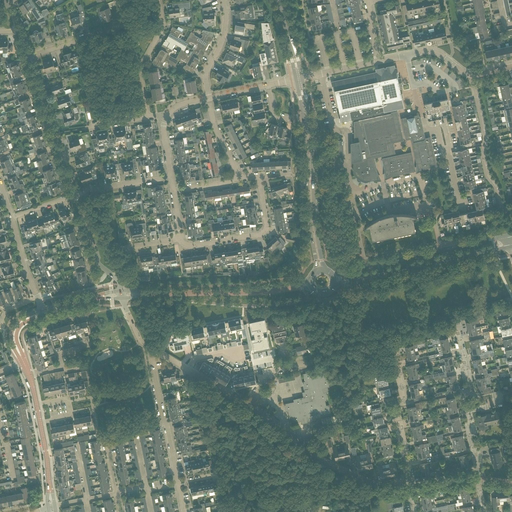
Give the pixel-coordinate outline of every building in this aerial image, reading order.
[(28,10),(30,9),(38,20),(43,17),(32,0),(31,0),(28,2),(28,0),(23,3),(23,4),(19,7),(24,14),(28,11),(28,10)] [(430,10),(427,0),(417,2),(419,12),(430,10)] [(438,0),(427,0),(430,10),(440,7),(438,0)] [(180,16),(179,8),(186,7),(186,8),(187,9),(190,9),(189,2),(185,2),(179,3),(174,4),(175,8),(169,9),(170,18),(174,17),(174,18),(176,17),(180,16)] [(419,12),(417,2),(406,5),(408,14),(419,12)] [(87,23),(88,23),(81,4),(77,6),(80,14),(77,15),(78,17),(70,19),(72,25),(72,26),(72,27),(73,27),(74,29),(79,27),(79,29),(82,28),(83,27),(82,24),(84,23),(87,22),(87,23)] [(318,12),(317,5),(311,6),(312,8),(308,9),(309,14),(318,12)] [(400,12),(398,5),(395,6),(395,5),(386,7),(386,5),(383,6),(383,7),(379,8),(381,14),(381,16),(394,13),(400,12)] [(105,10),(103,6),(97,9),(99,14),(101,13),(104,22),(110,20),(108,17),(112,16),(109,8),(105,10)] [(215,21),(215,14),(216,14),(215,13),(211,13),(211,11),(212,11),(211,6),(202,8),(203,13),(204,22),(208,26),(211,26),(213,27),(213,26),(215,26),(214,21),(215,21)] [(248,11),(247,6),(239,7),(240,11),(235,11),(236,18),(241,18),(241,20),(246,19),(246,18),(250,18),(249,11),(248,11)] [(64,31),(68,30),(64,19),(65,19),(63,13),(56,16),(59,24),(57,25),(57,27),(55,27),(58,36),(65,34),(64,31)] [(398,35),(394,13),(381,16),(381,14),(378,15),(384,43),(387,42),(399,40),(398,35)] [(244,23),(242,23),(237,22),(237,25),(235,25),(234,34),(243,36),(245,28),(254,30),(255,25),(247,24),(244,24),(244,23)] [(277,62),(273,41),(274,41),(273,38),(269,23),(261,23),(263,41),(265,53),(264,53),(267,65),(277,62)] [(487,31),(486,25),(477,27),(472,28),(474,34),(478,33),(487,31)] [(181,34),(182,32),(172,27),(171,30),(172,32),(170,33),(168,36),(186,47),(189,42),(186,41),(185,41),(179,38),(179,36),(180,35),(181,34)] [(214,32),(203,30),(202,32),(203,33),(202,35),(202,36),(201,38),(200,38),(194,35),(194,34),(194,33),(191,32),(189,36),(207,47),(209,43),(209,42),(211,41),(213,38),(212,38),(214,34),(214,32)] [(41,39),(44,38),(42,31),(38,33),(38,32),(37,31),(36,31),(35,31),(34,31),(34,32),(33,33),(33,34),(34,34),(30,35),(33,42),(36,41),(37,42),(38,43),(39,42),(40,42),(41,41),(41,40),(41,39)] [(410,44),(409,39),(408,33),(398,35),(399,40),(387,42),(388,50),(404,46),(404,45),(410,44)] [(186,47),(168,36),(166,39),(167,41),(164,42),(162,44),(172,50),(173,48),(173,47),(174,45),(175,45),(181,48),(181,49),(184,51),(186,47)] [(207,47),(189,36),(186,41),(189,42),(190,42),(196,45),(196,46),(195,48),(194,48),(193,50),(203,56),(204,53),(204,51),(205,50),(207,47)] [(249,41),(246,40),(240,39),(240,38),(235,37),(233,42),(231,41),(229,48),(233,49),(233,50),(236,51),(236,50),(239,51),(240,46),(246,49),(249,41)] [(12,52),(12,45),(8,45),(8,41),(5,41),(5,40),(2,40),(3,50),(3,53),(7,53),(7,52),(12,52)] [(171,52),(172,50),(162,44),(161,47),(162,50),(160,50),(158,53),(177,64),(179,60),(176,58),(175,59),(169,55),(169,54),(170,52),(171,52)] [(505,58),(503,46),(501,46),(501,48),(497,49),(499,57),(503,57),(503,58),(505,58)] [(511,55),(509,46),(505,47),(505,46),(503,46),(505,58),(507,57),(507,56),(511,55)] [(499,57),(497,49),(493,50),(493,48),(491,49),(493,60),(496,60),(495,58),(499,57)] [(203,56),(193,50),(192,52),(191,51),(189,55),(184,52),(184,51),(181,49),(179,54),(197,64),(199,61),(199,59),(201,59),(203,56)] [(493,60),(491,49),(489,49),(490,50),(485,51),(487,60),(491,59),(491,61),(493,60)] [(245,58),(234,53),(229,51),(228,54),(227,53),(223,61),(233,66),(234,64),(233,63),(235,59),(242,63),(245,58)] [(62,66),(67,64),(67,65),(73,63),(74,65),(79,64),(79,62),(78,58),(79,58),(77,53),(71,54),(71,53),(64,55),(65,58),(60,60),(62,66)] [(177,64),(158,53),(156,57),(157,58),(154,59),(152,63),(162,68),(164,66),(163,64),(164,62),(165,62),(171,65),(171,67),(174,68),(177,64)] [(254,73),(252,73),(252,76),(253,75),(253,78),(258,77),(258,76),(262,75),(261,71),(263,71),(262,66),(267,65),(264,53),(259,54),(261,62),(258,63),(252,64),(252,67),(253,69),(254,73)] [(197,64),(179,54),(176,58),(179,60),(181,59),(186,62),(187,64),(186,66),(184,66),(183,68),(193,73),(195,71),(194,68),(195,68),(197,64)] [(59,69),(57,62),(53,63),(52,59),(50,60),(51,61),(49,62),(49,61),(43,63),(44,65),(43,65),(44,66),(46,72),(53,70),(53,71),(59,69)] [(15,65),(14,62),(6,65),(6,64),(5,65),(7,68),(8,73),(11,72),(20,69),(19,64),(15,65)] [(379,73),(364,76),(333,82),(342,122),(403,109),(398,86),(395,86),(394,81),(398,81),(396,71),(393,72),(393,67),(378,70),(379,73)] [(159,69),(157,68),(149,69),(149,73),(148,73),(149,78),(159,77),(158,71),(159,71),(159,69)] [(222,70),(219,69),(216,75),(218,76),(217,79),(218,79),(218,80),(218,81),(218,82),(219,82),(220,83),(221,83),(222,82),(223,82),(225,80),(226,81),(229,74),(228,73),(229,72),(223,68),(222,70)] [(17,76),(22,75),(20,69),(11,72),(8,73),(7,74),(10,82),(17,80),(18,80),(17,76)] [(160,82),(159,77),(149,78),(150,84),(154,83),(155,86),(162,85),(162,81),(160,82)] [(191,81),(190,78),(183,80),(184,83),(186,83),(187,88),(196,86),(195,80),(191,81)] [(18,83),(17,80),(10,82),(13,91),(25,87),(23,81),(18,83)] [(65,84),(64,80),(59,81),(60,84),(51,87),(54,94),(58,93),(64,90),(63,85),(65,84)] [(497,87),(498,92),(498,93),(501,92),(511,89),(511,87),(509,88),(508,84),(500,86),(497,87)] [(163,88),(162,85),(155,86),(155,89),(151,89),(152,95),(162,93),(161,88),(163,88)] [(197,91),(196,86),(187,88),(188,93),(186,93),(187,97),(194,95),(193,92),(197,91)] [(27,92),(25,87),(13,91),(14,96),(13,96),(14,100),(23,97),(22,94),(27,92)] [(511,92),(511,89),(501,92),(502,98),(511,96),(510,93),(511,92)] [(73,96),(72,92),(69,93),(65,95),(66,98),(57,101),(60,108),(71,104),(69,97),(73,96)] [(162,98),(162,93),(152,95),(153,100),(155,100),(156,103),(166,101),(165,98),(162,98)] [(249,102),(250,107),(253,107),(258,106),(258,105),(257,103),(262,102),(261,95),(251,97),(252,101),(249,102)] [(24,100),(23,97),(14,100),(13,100),(14,104),(15,103),(16,105),(20,104),(21,107),(30,104),(29,99),(24,100)] [(466,107),(465,104),(464,101),(463,101),(462,102),(463,104),(461,104),(460,105),(458,105),(457,105),(455,106),(453,106),(452,106),(453,110),(466,107)] [(511,101),(503,104),(505,110),(506,109),(511,107),(511,101)] [(32,109),(30,104),(21,107),(18,108),(21,116),(23,116),(22,113),(32,109)] [(263,104),(258,105),(258,106),(253,107),(254,111),(252,111),(253,116),(254,116),(260,115),(259,112),(264,111),(263,104)] [(78,112),(76,107),(67,110),(63,112),(65,118),(63,118),(66,126),(71,124),(76,123),(75,120),(77,120),(78,117),(77,113),(78,112)] [(511,107),(506,109),(505,110),(503,110),(505,116),(511,114),(511,107)] [(192,112),(190,113),(193,122),(194,125),(202,122),(200,114),(197,115),(196,112),(193,113),(192,112)] [(193,122),(190,113),(188,114),(188,115),(185,116),(188,123),(189,126),(194,125),(193,122)] [(265,113),(260,115),(254,116),(255,120),(252,121),(253,126),(257,125),(262,124),(261,124),(260,121),(266,120),(265,113)] [(391,142),(402,139),(396,113),(354,122),(354,144),(353,144),(353,161),(355,161),(355,166),(368,163),(373,162),(372,157),(393,152),(391,142)] [(38,120),(36,115),(27,118),(26,115),(23,116),(21,116),(22,120),(23,119),(25,125),(38,120)] [(188,123),(185,116),(183,117),(182,115),(180,116),(183,125),(184,128),(189,126),(188,123)] [(183,125),(180,116),(177,117),(178,118),(175,119),(176,122),(173,123),(175,129),(178,128),(179,130),(184,128),(183,125)] [(422,124),(421,119),(421,118),(418,116),(405,119),(403,121),(406,136),(409,138),(412,137),(419,169),(435,166),(429,139),(424,140),(423,136),(425,136),(423,127),(421,128),(421,124),(422,124)] [(36,127),(39,126),(38,120),(25,125),(24,125),(26,131),(28,130),(29,133),(37,130),(36,127)] [(152,131),(151,124),(148,125),(148,124),(143,124),(144,132),(152,131)] [(233,129),(231,124),(224,127),(227,132),(233,129)] [(280,132),(279,132),(277,131),(278,126),(272,124),(269,133),(274,135),(273,138),(278,139),(278,136),(280,132)] [(288,143),(291,133),(286,132),(287,128),(281,127),(279,132),(280,132),(278,136),(278,139),(280,142),(282,141),(285,142),(285,143),(288,143)] [(236,135),(233,129),(227,132),(230,138),(236,135)] [(132,139),(131,135),(131,134),(128,134),(127,133),(126,134),(126,130),(120,131),(121,141),(125,140),(125,143),(127,142),(128,150),(133,149),(132,142),(132,139)] [(121,141),(120,131),(114,132),(115,138),(112,138),(113,145),(119,144),(118,141),(121,141)] [(38,136),(36,132),(29,135),(30,138),(32,143),(35,142),(44,139),(42,134),(38,136)] [(97,138),(91,139),(94,148),(98,147),(99,149),(105,148),(104,143),(102,133),(97,134),(97,138)] [(113,145),(112,138),(109,139),(108,133),(102,133),(104,143),(107,143),(108,147),(109,148),(113,147),(113,145)] [(239,140),(236,135),(230,138),(232,143),(239,140)] [(155,138),(155,136),(143,138),(143,143),(142,143),(142,146),(145,146),(152,145),(153,145),(153,142),(154,141),(153,139),(155,138)] [(187,144),(186,137),(183,138),(183,139),(176,141),(176,144),(175,144),(175,146),(184,145),(187,144)] [(32,143),(31,144),(33,149),(34,149),(35,152),(41,150),(42,150),(41,146),(46,145),(44,139),(35,142),(32,143)] [(87,150),(85,143),(80,145),(78,139),(73,141),(74,142),(69,143),(72,150),(78,148),(80,152),(87,150)] [(241,146),(239,140),(232,143),(235,149),(241,146)] [(343,141),(339,141),(334,141),(334,155),(343,155),(343,141)] [(8,144),(5,145),(0,146),(0,152),(2,152),(3,155),(10,153),(9,150),(10,150),(8,144)] [(152,148),(152,145),(145,146),(147,154),(150,154),(159,152),(158,150),(157,150),(156,147),(152,148)] [(244,151),(241,146),(235,149),(238,154),(244,151)] [(41,150),(35,152),(34,152),(35,156),(38,155),(39,160),(48,157),(47,152),(42,153),(41,150)] [(247,156),(245,152),(244,151),(238,154),(240,160),(247,156)] [(86,162),(90,160),(90,159),(90,157),(89,157),(87,153),(86,154),(85,153),(77,156),(79,160),(75,161),(77,167),(82,166),(82,167),(87,165),(86,162)] [(408,154),(405,155),(394,157),(384,160),(387,176),(414,170),(411,156),(408,154)] [(11,164),(14,163),(10,155),(4,157),(5,160),(0,163),(3,168),(11,164)] [(50,162),(48,157),(39,160),(37,161),(38,166),(37,167),(38,170),(39,169),(47,167),(46,164),(50,162)] [(134,168),(137,167),(136,159),(132,159),(133,160),(130,161),(131,164),(128,165),(129,175),(135,174),(134,168)] [(14,163),(11,164),(3,168),(5,174),(10,171),(11,174),(17,172),(20,170),(19,168),(17,167),(15,167),(14,163)] [(113,163),(109,164),(110,168),(112,178),(117,177),(117,173),(119,173),(118,170),(119,170),(118,164),(113,164),(113,163)] [(129,175),(128,165),(124,165),(124,163),(118,164),(119,170),(122,169),(123,176),(129,175)] [(161,166),(160,163),(151,165),(148,165),(149,172),(153,171),(152,170),(160,169),(159,166),(161,166)] [(370,171),(368,163),(355,166),(355,167),(355,168),(355,169),(356,170),(356,171),(356,172),(357,172),(357,173),(358,174),(359,175),(359,176),(360,176),(361,177),(362,177),(363,178),(364,178),(365,179),(366,179),(367,179),(368,179),(369,179),(370,179),(371,179),(370,171)] [(92,176),(96,174),(93,166),(82,170),(84,173),(80,175),(81,179),(81,180),(82,183),(82,182),(83,183),(93,180),(92,176)] [(112,178),(110,168),(107,168),(106,166),(101,166),(102,173),(105,172),(106,178),(112,178)] [(48,170),(47,167),(39,169),(41,173),(44,172),(45,177),(54,174),(52,169),(48,170)] [(18,181),(17,178),(24,172),(23,169),(20,170),(17,172),(11,174),(13,177),(8,179),(10,184),(18,181)] [(190,173),(182,175),(183,181),(187,180),(187,179),(189,179),(189,182),(195,181),(195,180),(195,178),(194,177),(191,178),(191,176),(190,173)] [(56,179),(54,174),(45,177),(47,182),(56,179)] [(20,184),(18,181),(10,184),(12,190),(17,188),(19,191),(25,189),(23,184),(20,184)] [(292,190),(290,186),(292,185),(291,182),(286,184),(286,183),(283,184),(283,183),(280,184),(281,185),(284,193),(289,191),(289,193),(292,192),(292,190)] [(56,193),(62,191),(60,185),(56,186),(55,183),(43,187),(44,191),(49,189),(51,195),(52,194),(53,195),(53,196),(54,196),(55,196),(56,195),(56,194),(56,193)] [(164,194),(163,189),(159,190),(158,185),(151,186),(152,188),(150,188),(152,196),(155,196),(164,194)] [(281,185),(278,186),(278,185),(276,186),(279,195),(284,193),(281,185)] [(279,195),(276,186),(273,187),(274,188),(271,189),(272,192),(269,193),(271,199),(274,198),(273,197),(276,196),(277,198),(279,198),(279,195)] [(484,192),(485,191),(485,188),(484,188),(483,189),(484,191),(482,192),(480,192),(479,192),(477,193),(476,193),(474,193),(473,194),(474,198),(485,195),(484,192)] [(26,193),(25,189),(19,191),(20,194),(15,196),(16,201),(25,198),(24,195),(26,193)] [(133,205),(142,203),(141,194),(137,195),(136,192),(131,193),(132,202),(133,205)] [(195,200),(194,195),(197,195),(196,192),(189,193),(189,195),(183,196),(184,199),(185,199),(186,202),(193,201),(195,200)] [(132,202),(131,193),(125,193),(126,200),(123,200),(123,204),(121,204),(121,208),(124,210),(128,209),(130,207),(129,203),(132,202)] [(31,206),(29,201),(26,202),(25,198),(16,201),(18,207),(22,206),(23,209),(31,206)] [(282,208),(284,207),(289,207),(288,203),(287,204),(281,205),(277,205),(277,208),(274,209),(275,212),(274,212),(274,215),(283,213),(282,208)] [(251,207),(251,204),(245,205),(245,208),(244,208),(244,214),(247,214),(256,212),(257,212),(256,210),(255,210),(255,207),(251,207)] [(166,208),(166,205),(156,207),(153,207),(154,213),(152,213),(152,214),(150,214),(150,216),(156,215),(165,214),(164,208),(166,208)] [(64,209),(59,210),(63,222),(72,219),(69,211),(68,212),(69,213),(66,214),(64,209)] [(484,216),(483,214),(482,210),(478,211),(481,221),(485,221),(485,222),(488,221),(488,220),(487,220),(485,220),(484,219),(484,217),(484,216)] [(57,224),(60,223),(57,215),(57,216),(57,217),(55,218),(53,213),(51,214),(51,213),(48,214),(51,225),(52,228),(56,227),(57,225),(57,224)] [(51,225),(48,214),(45,215),(45,216),(43,217),(44,221),(41,222),(43,229),(49,227),(48,226),(51,225)] [(166,217),(165,214),(156,215),(158,224),(170,222),(169,219),(168,220),(167,217),(166,217)] [(415,231),(413,222),(412,218),(417,217),(415,216),(414,216),(412,215),(411,215),(409,215),(407,214),(405,214),(404,214),(403,214),(401,214),(399,214),(395,214),(393,215),(391,215),(387,216),(386,216),(383,217),(381,218),(379,219),(377,219),(375,220),(374,221),(372,223),(370,224),(368,225),(366,226),(365,228),(369,227),(372,240),(415,231)] [(449,224),(447,214),(443,214),(444,220),(441,220),(443,226),(449,224)] [(238,226),(237,223),(237,221),(236,217),(228,218),(228,219),(230,232),(232,231),(232,230),(235,230),(235,226),(238,226)] [(201,223),(200,218),(194,219),(194,222),(186,224),(187,229),(198,228),(197,223),(201,223)] [(43,229),(41,222),(38,223),(37,219),(34,220),(34,219),(31,220),(34,231),(37,230),(38,231),(41,230),(42,232),(44,231),(43,229)] [(24,227),(21,228),(22,233),(26,232),(27,235),(31,233),(32,233),(35,232),(34,231),(31,220),(28,221),(28,222),(26,222),(27,225),(24,226),(24,227)] [(219,233),(218,224),(214,225),(214,220),(213,220),(209,221),(210,232),(213,231),(214,233),(217,233),(217,234),(219,233)] [(158,224),(157,224),(157,225),(157,230),(158,230),(159,232),(159,233),(159,234),(168,232),(168,231),(168,228),(169,228),(169,225),(170,225),(170,222),(161,223),(158,224)] [(138,238),(136,228),(133,229),(133,224),(131,223),(127,224),(126,225),(128,234),(131,234),(132,239),(138,238)] [(143,232),(146,231),(145,223),(139,224),(139,228),(136,228),(138,238),(144,237),(143,232)] [(285,226),(289,226),(289,223),(288,223),(285,224),(276,225),(277,231),(278,231),(278,233),(288,232),(287,229),(286,229),(285,226)] [(64,234),(62,235),(64,242),(76,238),(75,235),(76,234),(74,228),(69,230),(63,232),(64,234)] [(203,236),(202,231),(198,232),(198,228),(187,229),(188,235),(196,234),(196,237),(203,236)] [(284,242),(283,241),(280,237),(278,239),(275,236),(270,240),(271,240),(277,247),(281,243),(283,245),(285,243),(284,242)] [(80,246),(78,240),(77,241),(76,238),(63,242),(65,248),(68,247),(69,250),(80,246)] [(277,247),(271,240),(270,240),(266,244),(269,247),(267,249),(270,253),(271,254),(273,252),(273,251),(277,247)] [(42,247),(41,241),(33,243),(33,244),(34,243),(35,246),(30,247),(31,250),(30,250),(31,253),(42,250),(41,247),(42,247)] [(82,252),(80,246),(69,250),(72,259),(82,256),(81,252),(82,252)] [(264,256),(263,248),(259,249),(259,246),(253,247),(254,256),(255,260),(260,259),(261,258),(261,257),(264,256)] [(254,256),(253,247),(247,248),(248,252),(245,253),(246,259),(251,258),(251,261),(255,261),(255,260),(254,256)] [(246,259),(245,253),(242,253),(241,249),(235,250),(236,251),(237,259),(238,263),(238,264),(244,263),(244,267),(247,266),(246,262),(246,259)] [(43,253),(42,250),(31,253),(32,256),(33,258),(37,257),(38,260),(45,258),(44,253),(43,253)] [(6,255),(5,251),(0,251),(0,262),(0,263),(11,260),(9,254),(6,255)] [(221,262),(220,252),(217,253),(217,254),(214,254),(214,256),(212,257),(213,267),(216,266),(217,267),(219,266),(222,265),(221,262)] [(180,264),(179,257),(176,257),(175,253),(172,254),(173,255),(170,256),(171,263),(172,266),(177,265),(177,264),(180,264)] [(204,255),(201,255),(202,262),(208,262),(208,263),(211,263),(210,254),(207,254),(206,253),(203,253),(204,255)] [(149,270),(148,269),(146,255),(142,256),(142,258),(141,258),(141,262),(138,263),(140,271),(149,270)] [(156,262),(153,262),(152,256),(151,256),(151,255),(146,255),(148,269),(153,268),(153,270),(154,271),(158,270),(157,267),(156,262)] [(166,267),(165,264),(164,257),(161,257),(161,256),(158,256),(158,257),(155,258),(156,262),(157,267),(160,267),(162,268),(166,267)] [(190,257),(189,257),(187,257),(186,256),(184,256),(184,258),(181,258),(182,268),(191,267),(191,264),(190,257)] [(46,262),(45,258),(38,260),(39,264),(35,266),(36,269),(37,272),(47,267),(46,264),(47,264),(46,262)] [(83,261),(82,258),(73,260),(75,269),(86,267),(84,261),(83,261)] [(14,275),(13,269),(10,270),(9,265),(0,268),(1,272),(2,272),(4,278),(14,275)] [(52,275),(49,269),(50,269),(51,267),(50,266),(47,267),(37,272),(38,274),(39,274),(40,276),(44,275),(45,277),(52,275)] [(87,273),(86,267),(75,269),(77,278),(86,276),(86,273),(87,273)] [(54,280),(52,275),(45,277),(47,280),(42,282),(43,285),(44,288),(54,283),(53,280),(54,280)] [(87,279),(86,276),(77,278),(79,288),(90,285),(88,279),(87,279)] [(51,294),(59,291),(57,285),(55,286),(54,283),(44,288),(45,290),(46,290),(47,293),(51,291),(52,293),(51,294)] [(23,291),(20,284),(15,286),(16,288),(12,289),(14,294),(16,298),(22,296),(20,291),(22,290),(23,291)] [(12,295),(14,294),(12,289),(12,287),(7,289),(7,291),(4,293),(6,297),(8,302),(14,300),(12,295)] [(509,318),(507,318),(506,311),(496,313),(496,316),(499,316),(500,319),(499,320),(500,326),(501,326),(509,324),(510,324),(509,318)] [(478,320),(483,319),(483,316),(473,318),(474,321),(466,323),(467,329),(476,327),(475,324),(479,323),(478,320)] [(239,318),(234,320),(236,329),(236,331),(245,329),(244,324),(243,319),(241,319),(240,318),(239,318)] [(87,323),(88,323),(87,319),(81,321),(83,331),(89,330),(87,323)] [(250,322),(249,322),(252,334),(254,334),(255,338),(251,339),(254,351),(255,351),(254,351),(254,348),(257,347),(257,350),(266,348),(266,349),(266,348),(266,345),(269,345),(267,335),(262,336),(261,332),(268,331),(266,321),(262,322),(261,319),(261,320),(253,321),(253,324),(250,325),(250,322)] [(227,322),(228,331),(229,330),(236,329),(234,320),(229,321),(228,321),(228,322),(227,322)] [(85,337),(83,331),(81,321),(78,322),(79,324),(76,325),(78,333),(81,332),(82,337),(84,344),(87,343),(85,337)] [(219,323),(221,333),(229,332),(229,330),(228,331),(227,322),(225,323),(225,321),(224,321),(224,322),(219,323)] [(68,325),(65,326),(68,334),(68,336),(75,334),(77,333),(74,325),(73,325),(72,322),(68,323),(68,325)] [(219,323),(212,324),(213,324),(215,334),(214,334),(215,335),(217,334),(221,333),(219,323)] [(205,327),(207,335),(214,334),(215,334),(213,324),(212,324),(207,325),(207,326),(205,327)] [(246,324),(244,324),(245,329),(249,350),(252,350),(246,324)] [(511,334),(511,333),(511,330),(511,328),(509,328),(509,324),(501,326),(501,330),(502,336),(503,336),(511,334)] [(68,334),(65,326),(62,327),(61,325),(59,326),(62,336),(68,334)] [(274,327),(273,328),(274,332),(275,333),(274,334),(275,337),(276,337),(275,338),(276,342),(277,343),(280,343),(281,341),(283,341),(284,342),(286,341),(287,340),(286,336),(285,335),(286,334),(285,332),(284,331),(285,330),(284,326),(283,325),(280,326),(280,327),(278,327),(276,326),(274,327)] [(307,354),(306,349),(304,341),(306,341),(303,325),(297,326),(297,325),(292,326),(293,331),(294,331),(296,337),(301,336),(304,346),(296,347),(297,355),(304,354),(304,355),(307,354)] [(197,327),(197,328),(199,338),(200,338),(202,337),(204,337),(207,336),(207,335),(205,327),(203,327),(203,326),(197,327)] [(481,333),(480,330),(481,330),(481,329),(481,328),(481,326),(476,327),(467,329),(469,336),(481,333)] [(51,328),(47,329),(48,333),(49,335),(49,338),(50,341),(52,340),(52,342),(58,340),(58,339),(57,337),(55,329),(52,330),(51,328)] [(191,330),(189,330),(192,341),(200,339),(200,338),(199,338),(197,328),(192,329),(191,329),(191,330)] [(190,345),(189,342),(190,342),(190,340),(188,333),(186,334),(176,336),(178,342),(173,343),(174,350),(179,349),(179,351),(184,350),(183,346),(190,345)] [(165,334),(162,342),(168,344),(171,336),(165,334)] [(511,338),(511,334),(503,336),(504,340),(503,340),(504,347),(505,347),(511,345),(511,338)] [(41,338),(37,339),(36,336),(28,338),(29,341),(27,342),(28,344),(38,341),(41,340),(41,338)] [(440,340),(439,337),(431,338),(432,341),(436,340),(438,347),(441,346),(449,344),(448,338),(440,340)] [(475,340),(470,341),(472,348),(480,346),(483,345),(482,342),(482,339),(475,340)] [(417,345),(422,343),(421,341),(412,342),(413,345),(405,347),(406,354),(414,352),(414,348),(417,348),(417,345)] [(442,353),(446,352),(451,351),(449,344),(441,346),(438,347),(438,350),(439,353),(442,353)] [(43,348),(40,349),(40,346),(31,349),(32,352),(30,352),(31,354),(41,351),(44,350),(43,348)] [(480,350),(480,346),(472,348),(473,354),(485,352),(484,349),(480,350)] [(415,355),(414,352),(406,354),(408,360),(419,358),(419,355),(415,355)] [(507,357),(503,358),(504,362),(507,361),(509,367),(510,367),(511,366),(511,355),(507,357)] [(44,362),(43,356),(34,359),(35,362),(34,363),(34,365),(44,362)] [(452,357),(447,358),(440,359),(441,362),(445,361),(445,365),(453,363),(452,357)] [(484,358),(477,360),(472,361),(474,367),(482,365),(481,362),(485,361),(484,358)] [(203,362),(199,369),(203,372),(204,372),(208,364),(203,362)] [(446,371),(450,370),(455,369),(453,363),(445,365),(442,366),(442,369),(443,372),(446,371)] [(208,364),(204,372),(208,375),(213,367),(212,367),(208,364)] [(419,364),(412,365),(407,366),(408,373),(416,371),(416,367),(419,367),(419,364)] [(482,369),(482,365),(474,367),(475,373),(487,371),(486,368),(482,369)] [(208,375),(209,375),(212,377),(217,369),(213,366),(212,367),(213,367),(208,375)] [(217,369),(212,377),(217,380),(222,372),(217,369)] [(171,371),(169,371),(170,380),(171,381),(180,380),(179,374),(175,375),(175,373),(177,373),(176,370),(171,371)] [(170,380),(169,371),(166,372),(161,373),(162,376),(163,375),(164,377),(160,378),(161,383),(166,382),(166,381),(170,380)] [(254,371),(248,373),(249,375),(251,384),(256,383),(254,371)] [(417,374),(416,371),(408,373),(410,379),(421,377),(421,374),(417,374)] [(222,372),(217,380),(221,383),(226,374),(222,372)] [(330,387),(328,379),(326,379),(324,372),(316,374),(317,375),(312,376),(311,372),(303,374),(305,381),(303,382),(305,392),(302,392),(303,397),(293,399),(294,402),(284,404),(286,412),(288,411),(289,416),(291,424),(301,421),(301,424),(309,422),(317,421),(316,418),(321,417),(321,415),(330,413),(329,405),(326,405),(325,401),(328,400),(326,393),(329,392),(328,387),(330,387)] [(387,378),(386,378),(384,372),(371,374),(372,378),(377,377),(378,380),(377,380),(378,383),(375,384),(376,387),(378,386),(378,387),(387,385),(388,385),(387,378)] [(13,374),(5,377),(7,382),(17,378),(16,376),(14,377),(13,374)] [(226,374),(221,383),(225,385),(226,385),(231,377),(226,374)] [(457,382),(456,375),(452,376),(447,377),(444,378),(445,381),(448,380),(449,382),(449,384),(457,382)] [(481,378),(476,379),(478,386),(486,384),(491,383),(489,377),(481,378)] [(17,380),(17,378),(7,382),(9,387),(17,384),(16,381),(17,380)] [(85,389),(89,388),(88,381),(84,381),(84,383),(79,384),(81,393),(84,392),(84,394),(86,393),(85,389)] [(459,388),(457,382),(449,384),(450,387),(446,388),(447,391),(445,391),(445,394),(451,393),(451,390),(459,388)] [(76,395),(74,385),(73,383),(71,384),(70,385),(71,386),(67,387),(68,391),(69,391),(70,397),(76,395)] [(422,389),(422,386),(421,383),(414,384),(409,385),(410,392),(419,390),(422,389)] [(18,387),(17,384),(9,387),(10,390),(8,391),(9,393),(11,392),(21,388),(20,386),(18,387)] [(486,388),(486,384),(478,386),(479,392),(487,390),(488,393),(494,392),(493,389),(491,390),(490,387),(486,388)] [(391,395),(390,390),(389,388),(388,389),(387,385),(378,387),(378,386),(376,387),(377,394),(378,394),(379,397),(376,398),(377,401),(382,400),(382,397),(391,395)] [(20,394),(21,394),(20,391),(22,390),(21,388),(11,392),(9,393),(9,394),(11,398),(14,397),(15,400),(21,397),(20,394)] [(424,396),(423,393),(422,389),(419,390),(410,392),(412,398),(420,397),(421,399),(427,398),(426,395),(424,396)] [(177,397),(176,395),(169,396),(170,399),(168,399),(169,402),(167,402),(168,405),(177,403),(175,398),(177,397)] [(447,400),(446,397),(440,398),(441,401),(443,401),(444,404),(448,403),(448,406),(456,405),(455,398),(447,400)] [(26,407),(25,401),(15,403),(17,414),(26,412),(25,407),(26,407)] [(382,413),(381,409),(381,407),(379,407),(378,403),(370,405),(367,406),(368,410),(370,409),(372,416),(373,415),(380,414),(382,413)] [(419,406),(422,405),(421,403),(415,404),(415,407),(407,409),(409,415),(421,412),(419,406)] [(458,411),(456,405),(448,406),(445,407),(446,414),(458,411)] [(501,421),(500,416),(499,411),(489,414),(490,415),(477,417),(479,429),(488,427),(487,424),(501,421)] [(26,412),(17,414),(16,414),(18,425),(19,425),(20,426),(28,425),(32,424),(32,421),(27,422),(26,412)] [(422,419),(422,416),(421,412),(409,415),(410,421),(422,419)] [(94,422),(93,418),(91,418),(90,414),(88,414),(89,416),(85,417),(87,425),(92,424),(92,422),(94,422)] [(187,420),(185,419),(183,419),(182,414),(170,416),(171,419),(172,419),(173,422),(176,421),(176,424),(187,422),(187,420)] [(343,421),(341,414),(321,419),(323,426),(343,421)] [(384,423),(383,419),(383,417),(381,418),(380,414),(373,415),(373,419),(374,426),(384,423)] [(459,417),(454,418),(447,420),(448,423),(452,422),(452,425),(460,423),(459,417)] [(192,421),(187,422),(176,424),(177,427),(174,427),(175,430),(176,430),(176,433),(187,431),(186,427),(193,426),(192,421)] [(389,433),(388,429),(388,427),(386,427),(386,423),(384,423),(374,426),(375,429),(373,429),(374,434),(376,433),(376,436),(379,435),(379,436),(388,434),(389,433)] [(452,425),(448,426),(450,432),(457,431),(462,430),(460,423),(452,425)] [(29,428),(28,425),(20,426),(21,436),(31,434),(30,428),(29,428)] [(59,437),(57,425),(55,425),(55,427),(52,428),(53,434),(51,434),(52,439),(59,438),(59,437)] [(423,425),(416,426),(411,427),(413,434),(421,432),(420,429),(424,428),(423,425)] [(422,435),(421,432),(413,434),(414,440),(426,437),(426,435),(422,435)] [(392,444),(390,439),(390,437),(389,437),(388,434),(379,436),(379,435),(376,436),(375,440),(379,441),(379,439),(380,439),(381,446),(390,444),(392,444)] [(458,437),(451,438),(452,441),(453,445),(456,444),(464,442),(463,436),(458,437)] [(456,444),(453,445),(453,448),(454,451),(461,450),(466,449),(464,442),(456,444)] [(191,445),(186,445),(186,443),(179,444),(179,447),(178,447),(179,450),(181,450),(182,453),(189,451),(192,451),(191,445)] [(429,450),(428,447),(427,443),(415,446),(417,452),(425,451),(429,450)] [(381,446),(380,446),(381,450),(382,450),(384,456),(384,459),(393,457),(392,454),(394,454),(393,449),(392,447),(391,448),(390,444),(381,446)] [(345,450),(343,451),(341,451),(343,459),(350,457),(347,445),(344,446),(345,450)] [(343,459),(341,451),(337,452),(336,447),(333,448),(336,460),(343,459)] [(426,454),(425,451),(417,452),(418,459),(430,456),(429,453),(426,454)] [(499,452),(495,453),(490,454),(491,461),(493,461),(494,468),(504,466),(503,461),(501,462),(499,452)] [(366,454),(367,458),(364,459),(366,469),(372,467),(369,453),(366,454)] [(467,454),(462,455),(455,457),(456,460),(460,459),(460,463),(468,461),(467,454)] [(366,469),(364,459),(360,460),(359,455),(356,456),(359,470),(366,469)] [(210,464),(211,464),(210,460),(206,461),(205,460),(203,460),(205,470),(207,470),(207,469),(210,468),(209,465),(210,465),(210,464)] [(470,467),(468,461),(460,463),(461,466),(457,467),(458,470),(456,470),(456,473),(462,472),(462,469),(470,467)] [(431,462),(424,464),(420,465),(421,471),(429,469),(428,466),(432,465),(431,462)] [(390,468),(386,469),(388,479),(395,477),(394,472),(397,471),(395,463),(390,464),(389,464),(390,468)] [(380,466),(376,467),(377,475),(380,475),(381,480),(388,479),(386,469),(383,470),(382,466),(380,466)] [(434,475),(434,472),(430,473),(429,469),(421,471),(422,474),(420,475),(421,478),(430,476),(431,479),(437,477),(436,474),(434,475)] [(36,480),(35,474),(28,476),(27,475),(16,478),(18,485),(22,484),(21,480),(25,480),(25,482),(36,480)] [(210,483),(207,483),(209,492),(209,494),(210,496),(215,495),(214,491),(218,490),(218,489),(217,484),(217,483),(213,484),(210,484),(210,483)] [(460,489),(459,486),(451,488),(452,491),(456,490),(456,493),(457,493),(457,496),(461,495),(469,494),(468,487),(460,489)] [(64,498),(71,496),(70,491),(61,493),(62,496),(60,496),(61,500),(64,500),(64,498)] [(433,495),(435,494),(434,491),(428,493),(429,496),(421,497),(422,504),(430,502),(434,501),(433,495)] [(503,500),(502,492),(496,493),(497,501),(492,501),(493,509),(497,509),(497,505),(503,504),(503,500)] [(511,501),(510,501),(509,497),(509,492),(502,492),(503,500),(507,500),(507,504),(510,504),(510,508),(511,507),(511,501)] [(471,500),(469,494),(461,495),(462,499),(458,500),(459,503),(471,500)] [(402,511),(404,511),(403,507),(402,505),(401,506),(400,502),(392,503),(392,500),(387,501),(389,508),(392,508),(393,511),(402,511)] [(431,505),(430,502),(422,504),(424,510),(431,509),(431,511),(442,509),(448,508),(447,505),(441,507),(441,506),(436,508),(435,505),(431,505)]
